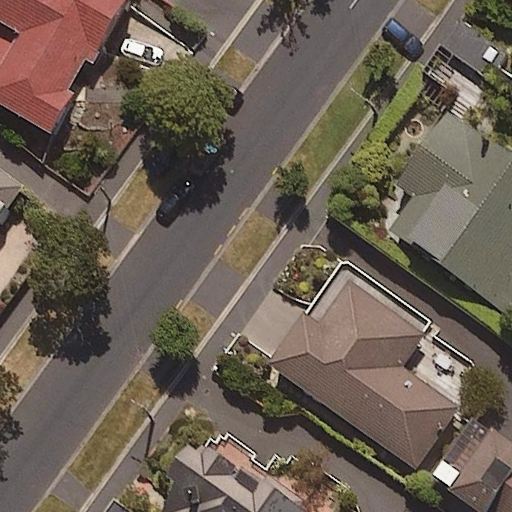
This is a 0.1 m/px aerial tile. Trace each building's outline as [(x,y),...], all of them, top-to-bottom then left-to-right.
[(137,11),(116,0),(15,0),(0,28),(0,108),(1,109),(0,110),(0,117),(62,151),(137,11)] [(511,169),(456,131),(408,200),(424,211),(399,246),(511,324),(511,169)] [(0,244),(31,202),(0,179),(0,244)] [(428,330),(353,274),(321,318),(310,310),(272,361),(418,467),(461,407),(403,365),(428,330)] [(511,511),(511,435),(498,425),(452,490),(483,511),(511,511)] [(260,458),(226,434),(216,450),(194,435),(164,477),(178,487),(163,509),(166,511),(358,511),(336,496),(324,511),(321,511),(255,466),(260,458)]
